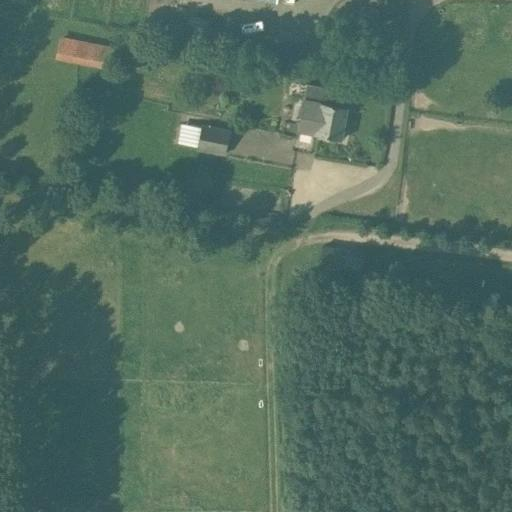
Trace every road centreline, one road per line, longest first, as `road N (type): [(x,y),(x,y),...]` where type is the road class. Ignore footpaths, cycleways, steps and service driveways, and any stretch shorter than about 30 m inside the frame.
road 1 (track): [(284,511),(282,285),(296,229)]
road 2 (unclassified): [(296,229),(311,209),(386,171),(418,0)]
